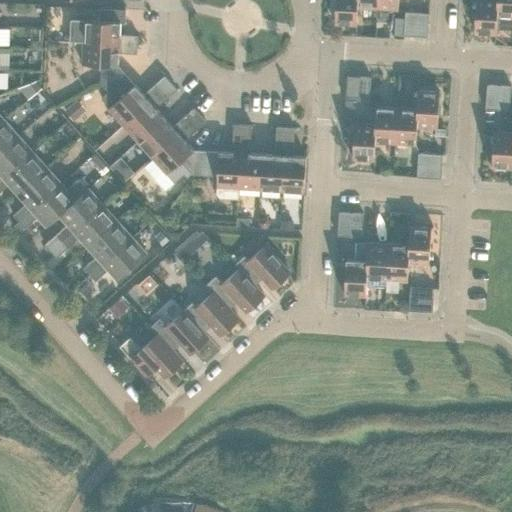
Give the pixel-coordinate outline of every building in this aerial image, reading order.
[(356,0),(335,0),(334,23),(355,24),(356,6),(356,0)] [(376,0),(376,8),(397,9),(397,0),(376,0)] [(497,0),(476,0),(474,32),(495,33),(496,15),(497,0)] [(511,16),(511,0),(497,0),(496,15),(511,16)] [(83,42),(137,44),(137,35),(119,34),(120,22),(124,22),(125,9),(101,8),(100,20),(84,19),(83,42)] [(415,36),(416,12),(404,11),(404,18),(403,35),(415,36)] [(416,12),(415,36),(427,37),(428,13),(416,12)] [(394,17),(393,35),(403,35),(404,18),(394,17)] [(136,53),(137,44),(83,42),(82,64),(101,65),(100,83),(107,91),(109,93),(126,76),(117,65),(118,65),(118,52),(136,53)] [(357,100),(358,76),(346,75),(345,99),(357,100)] [(109,107),(108,109),(123,125),(163,88),(157,81),(143,94),(134,84),(134,85),(126,76),(109,93),(107,91),(100,98),(109,107)] [(358,76),(357,100),(369,101),(370,77),(358,76)] [(35,80),(22,85),(31,96),(42,88),(36,80),(35,80)] [(497,109),(499,85),(487,84),(485,108),(497,109)] [(499,85),(497,109),(509,110),(511,86),(499,85)] [(137,141),(164,117),(155,108),(169,95),(163,88),(123,125),(137,141)] [(416,126),(417,126),(437,127),(439,91),(418,90),(416,108),(417,108),(416,126)] [(72,102),(64,110),(64,111),(73,121),(82,113),(72,102)] [(394,143),(397,107),(376,106),(375,124),(374,141),(375,141),(394,143)] [(151,157),(199,114),(193,107),(172,126),(164,117),(137,141),(151,157)] [(417,108),(416,108),(397,107),(394,143),(415,144),(417,126),(416,126),(417,108)] [(205,175),(206,151),(193,150),(193,149),(184,140),(205,121),(199,114),(151,157),(166,174),(181,161),(193,174),(205,175)] [(0,150),(18,135),(3,119),(0,121),(0,150)] [(375,124),(354,122),(352,158),(374,160),(375,141),(374,141),(375,124)] [(238,198),(238,188),(242,124),(233,124),(231,152),(218,151),(206,151),(205,175),(217,176),(216,193),(220,198),(238,198)] [(260,189),(262,153),(249,153),(251,125),(242,124),(238,188),(260,189)] [(281,191),(285,127),(276,126),(274,154),(262,153),(260,189),(281,191)] [(285,127),(281,191),(303,192),(305,156),(292,155),(294,127),(285,127)] [(435,128),(434,135),(445,136),(446,129),(435,128)] [(511,132),(494,131),(491,167),(511,168),(511,132)] [(0,179),(32,151),(18,135),(0,150),(0,179)] [(17,193),(46,167),(32,151),(0,179),(0,191),(9,184),(17,193)] [(98,172),(105,165),(94,152),(86,159),(98,172)] [(417,165),(441,166),(442,154),(418,153),(417,165)] [(440,178),(441,166),(417,165),(416,177),(440,178)] [(19,221),(61,183),(46,167),(17,193),(26,203),(13,214),(19,221)] [(130,168),(120,177),(123,181),(134,172),(130,168)] [(87,188),(78,178),(66,189),(61,183),(19,221),(25,227),(38,216),(46,226),(59,214),(75,199),(87,188)] [(59,214),(67,224),(44,244),(50,251),(55,246),(102,204),(88,187),(87,188),(75,199),(59,214)] [(102,204),(55,246),(50,251),(56,257),(79,237),(88,246),(117,220),(102,204)] [(349,236),(350,212),(338,211),(337,235),(349,236)] [(350,212),(349,236),(361,237),(363,213),(350,212)] [(248,227),(249,218),(236,217),(235,226),(248,227)] [(261,218),(258,222),(261,227),(267,227),(270,223),(267,218),(261,218)] [(89,274),(131,236),(117,220),(88,246),(96,256),(83,267),(89,274)] [(280,220),(279,228),(293,229),(293,221),(280,220)] [(408,262),(429,263),(431,227),(409,226),(408,244),(409,244),(408,262)] [(131,236),(89,274),(95,280),(108,269),(117,279),(146,252),(131,236)] [(366,259),(367,242),(356,241),(355,259),(346,258),(344,294),(365,296),(366,283),(366,277),(367,260),(366,259)] [(386,279),(388,243),(367,242),(366,259),(367,260),(366,277),(366,283),(386,285),(386,279)] [(409,244),(408,244),(388,243),(386,279),(407,280),(408,262),(409,244)] [(254,285),(255,285),(262,278),(271,287),(289,271),(265,245),(248,260),(244,255),(234,264),(238,269),(239,268),(254,285)] [(263,295),(255,285),(254,285),(239,268),(238,269),(222,283),(215,275),(206,284),(213,292),(213,291),(228,308),(229,308),(237,301),(245,311),(263,295)] [(409,298),(433,299),(434,287),(409,286),(409,298)] [(238,318),(229,308),(228,308),(213,291),(213,292),(197,306),(192,302),(183,310),(183,311),(183,310),(202,332),(203,331),(211,324),(220,334),(238,318)] [(123,316),(130,310),(118,297),(107,307),(114,316),(119,312),(123,316)] [(432,311),(433,299),(409,298),(408,310),(432,311)] [(208,337),(203,331),(202,332),(183,310),(183,311),(166,325),(160,318),(150,326),(157,334),(158,333),(173,350),(181,343),(190,353),(208,337)] [(182,360),(173,350),(158,333),(157,334),(141,349),(130,336),(120,345),(146,374),(155,367),(164,376),(182,360)] [(160,501),(159,511),(181,511),(182,502),(160,501)]
